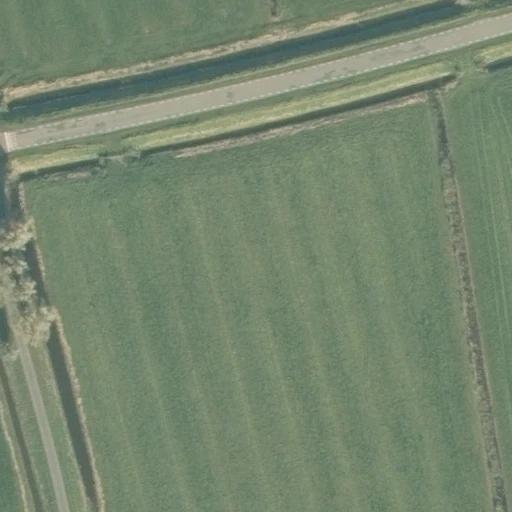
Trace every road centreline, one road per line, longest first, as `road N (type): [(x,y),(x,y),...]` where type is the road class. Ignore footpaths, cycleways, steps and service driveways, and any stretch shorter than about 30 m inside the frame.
road 1 (tertiary): [(0,143),(511,20)]
road 2 (unclassified): [(64,511),(0,261)]
